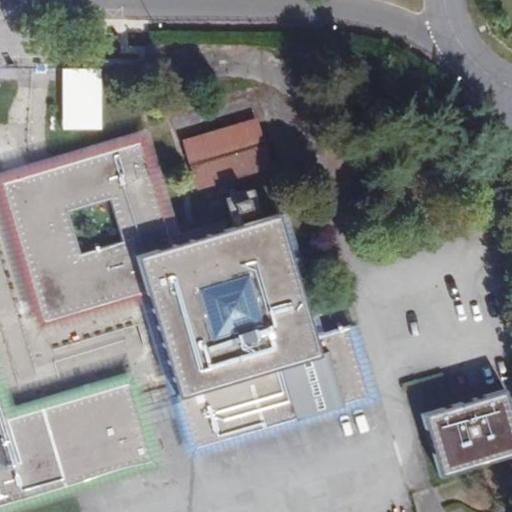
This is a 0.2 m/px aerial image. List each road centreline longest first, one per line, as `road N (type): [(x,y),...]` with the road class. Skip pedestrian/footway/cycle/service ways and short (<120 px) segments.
road 1 (residential): [(0,2),(343,4),(459,45)]
road 2 (unknown): [(365,323),(401,302),(417,305),(434,313),(450,355)]
